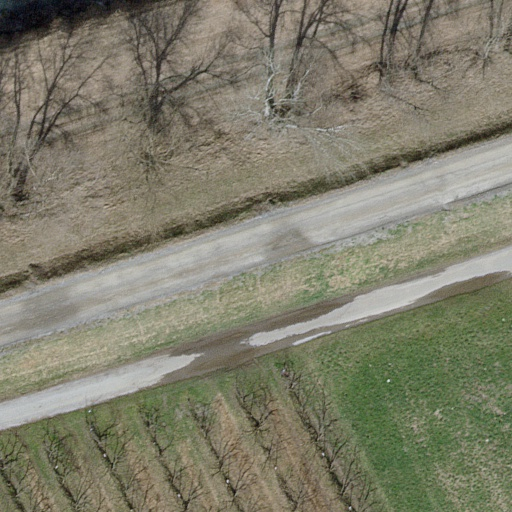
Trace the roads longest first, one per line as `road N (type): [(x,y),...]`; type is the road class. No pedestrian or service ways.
road 1 (track): [(0,325),(511,171)]
road 2 (unclassified): [(0,414),(511,261)]
